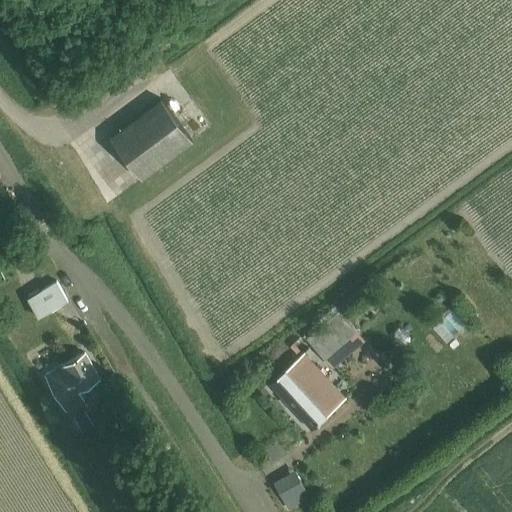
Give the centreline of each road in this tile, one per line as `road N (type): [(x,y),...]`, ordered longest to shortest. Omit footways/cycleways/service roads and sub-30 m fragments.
road 1 (unclassified): [(253,511),(122,317),(58,248)]
road 2 (unclassified): [(176,448),(58,248)]
road 3 (track): [(58,119),(223,0)]
